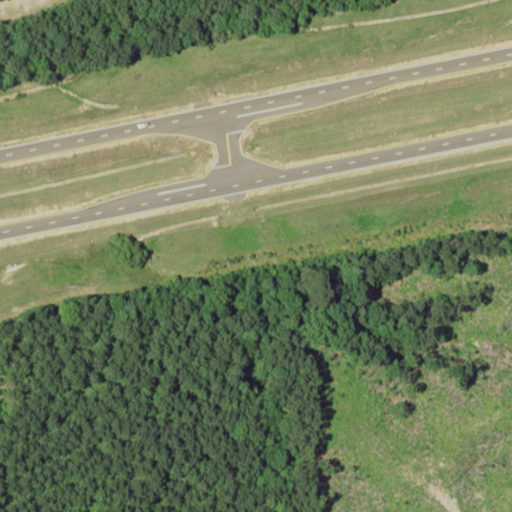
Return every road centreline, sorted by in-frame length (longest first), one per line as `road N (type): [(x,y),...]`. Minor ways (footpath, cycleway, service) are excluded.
road 1 (trunk): [(511,52),(0,155)]
road 2 (trunk): [(0,231),(511,128)]
